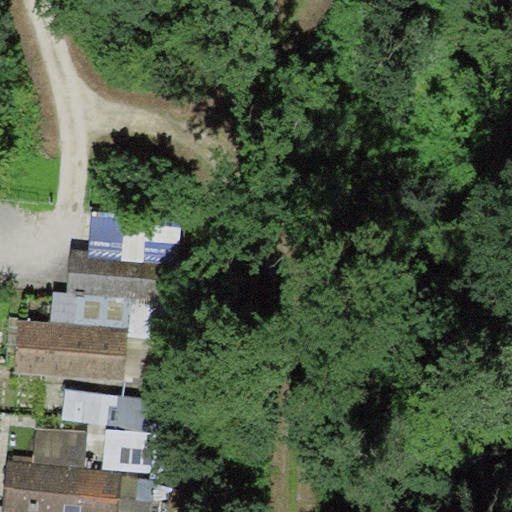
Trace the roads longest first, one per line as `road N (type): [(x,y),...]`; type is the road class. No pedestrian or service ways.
road 1 (track): [(32,0),(64,80),(141,128),(231,139),(310,345),(285,511)]
road 2 (track): [(64,80),(83,119),(59,212),(0,241)]
road 3 (track): [(301,0),(231,139)]
